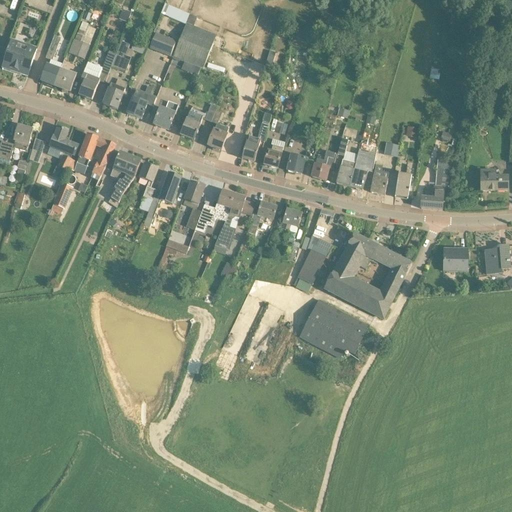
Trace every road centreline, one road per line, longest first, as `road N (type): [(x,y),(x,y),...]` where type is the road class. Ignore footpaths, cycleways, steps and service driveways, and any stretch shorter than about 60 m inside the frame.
road 1 (tertiary): [(0,95),(327,203),(437,221),(511,218)]
road 2 (track): [(383,337),(355,388),(317,511)]
